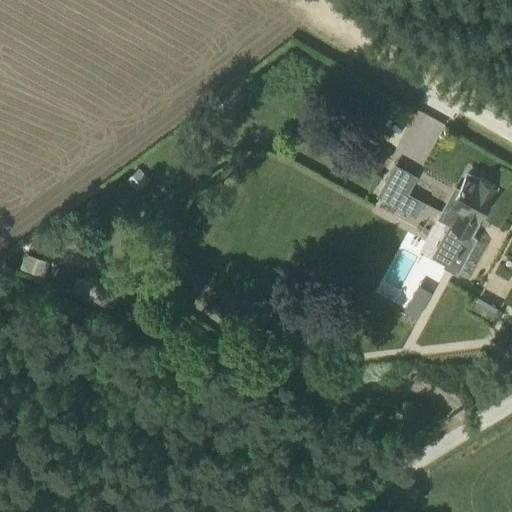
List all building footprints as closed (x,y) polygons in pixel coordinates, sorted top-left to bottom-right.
[(411,145),(428,154),(446,120),(399,97),(373,148),(403,163),(411,145)] [(417,173),(395,161),(382,185),(405,196),(417,173)] [(449,222),(430,255),(459,271),(478,237),(471,233),(495,190),(469,176),(463,188),(454,183),(436,215),(449,222)] [(48,262),(19,256),(16,268),(46,274),(48,262)] [(121,293),(79,277),(73,293),(115,309),(121,293)]
